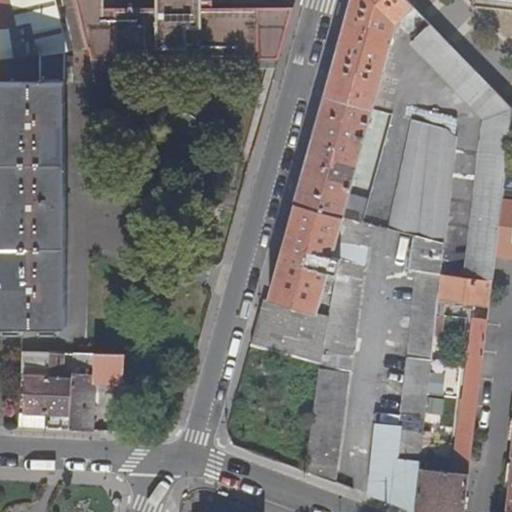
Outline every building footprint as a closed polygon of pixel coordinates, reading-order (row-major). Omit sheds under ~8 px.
[(22,0),(28,25),(36,56),(89,49),(76,0),(22,0)] [(201,12),(201,0),(157,0),(158,11),(115,11),(114,0),(76,0),(89,49),(91,58),(280,58),(293,11),(214,12),(201,12)] [(214,0),(201,0),(201,12),(214,12),(214,0)] [(352,0),(297,204),(341,215),(372,223),(416,235),(445,242),(461,98),(509,148),(511,119),(511,105),(409,0),(352,0)] [(0,43),(2,61),(36,56),(28,25),(0,28),(0,43)] [(67,84),(0,83),(0,328),(67,329),(67,84)] [(511,203),(503,202),(496,261),(511,263),(511,203)] [(333,273),(341,215),(297,204),(270,301),(318,314),(329,272),(333,273)] [(306,472),(336,483),(372,223),(341,215),(333,273),(327,316),(320,365),(306,472)] [(371,496),(412,511),(416,511),(421,469),(437,316),(442,274),(445,242),(416,235),(411,270),(418,271),(402,428),(378,424),(371,496)] [(485,307),(490,308),(493,285),(493,281),(442,274),(437,316),(444,316),(446,299),(485,304),(485,307)] [(252,346),(320,365),(327,316),(318,314),(270,301),(265,299),(252,346)] [(465,511),(472,458),(488,322),(475,320),(465,400),(464,399),(455,473),(421,469),(416,511),(465,511)] [(50,353),(24,353),(24,365),(29,365),(28,378),(26,415),(47,416),(50,353)] [(60,353),(50,353),(47,416),(64,417),(64,418),(69,418),(70,417),(72,417),(73,380),(58,380),(60,353)] [(72,417),(71,431),(93,432),(96,382),(124,384),(125,355),(96,354),(95,376),(74,375),(73,380),(72,417)] [(74,360),(74,375),(95,376),(96,354),(75,354),(74,360)] [(21,414),(20,429),(46,430),(47,416),(26,415),(21,414)]
